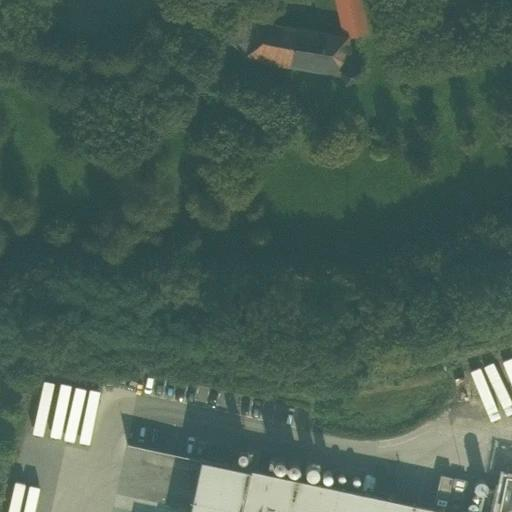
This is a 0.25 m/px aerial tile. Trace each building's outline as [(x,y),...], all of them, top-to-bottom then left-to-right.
[(347,36),(369,32),(362,0),(335,0),(343,35),(347,36)] [(511,0),(430,0),(437,27),(511,8),(511,0)] [(341,73),(345,82),(356,78),(361,68),(351,64),(347,36),(216,12),(212,31),(246,53),(341,73)] [(242,412),(246,395),(219,389),(215,406),(242,412)] [(305,421),(305,401),(262,400),(261,420),(305,421)] [(242,459),(246,457),(247,453),(245,450),(241,449),(238,451),(237,454),(239,457),(242,459)] [(283,469),(285,465),(286,461),(283,458),(279,456),(275,457),(273,461),(273,465),(275,468),(279,470),(283,469)] [(240,511),(250,468),(201,458),(189,511),(240,511)] [(286,465),(287,469),(290,472),(294,473),(298,471),(299,467),(299,463),(296,460),(292,459),(288,461),(286,465)] [(306,473),(308,476),(312,477),(316,476),(318,473),(319,469),(317,466),(314,464),(310,464),(307,466),(305,469),(306,473)] [(455,511),(250,468),(240,511),(455,511)] [(322,476),(324,479),(328,480),(331,479),(332,475),(331,472),(329,470),(325,470),(323,473),(322,476)] [(434,503),(446,506),(453,477),(440,474),(434,503)] [(448,507),(461,510),(467,481),(454,478),(448,507)] [(484,491),(486,488),(487,485),(487,482),(484,479),(481,478),(478,478),(475,480),(474,483),(473,486),(475,489),(478,491),(481,492),(484,491)] [(483,511),(482,511),(494,511),(499,490),(488,488),(483,511)] [(475,511),(477,509),(478,506),(476,503),(474,502),(471,502),(468,503),(467,506),(468,509),(470,511),(472,511),(475,511)]
